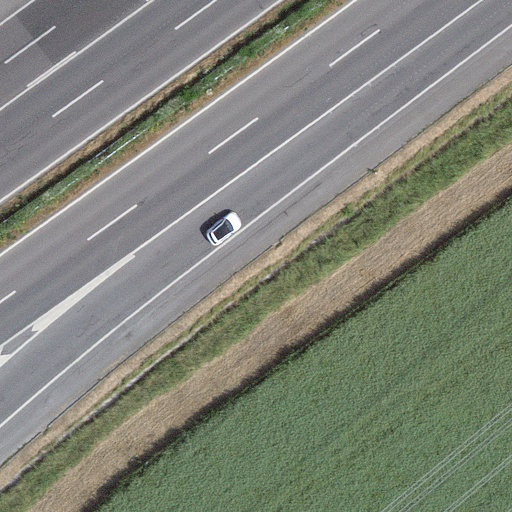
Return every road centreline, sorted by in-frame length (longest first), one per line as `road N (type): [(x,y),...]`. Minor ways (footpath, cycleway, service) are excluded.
road 1 (motorway): [(0,397),(450,0)]
road 2 (motorway): [(0,302),(420,0)]
road 3 (motorway): [(215,0),(0,154)]
